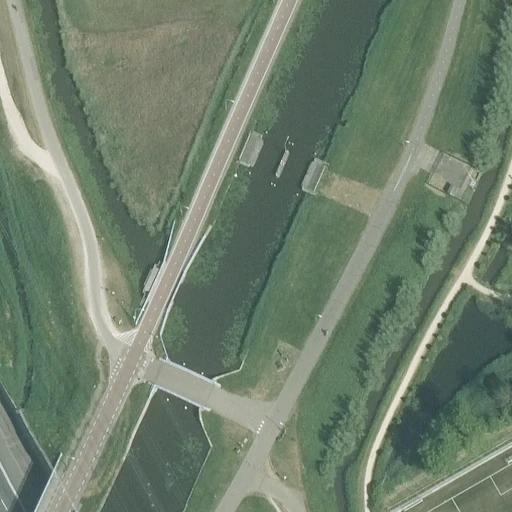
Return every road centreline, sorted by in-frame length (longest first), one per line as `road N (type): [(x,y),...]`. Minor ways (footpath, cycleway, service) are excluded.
road 1 (unclassified): [(129,359),(97,316),(84,229),(33,98),(11,0)]
road 2 (unclassified): [(290,0),(158,307)]
road 3 (unclassified): [(60,511),(129,359)]
